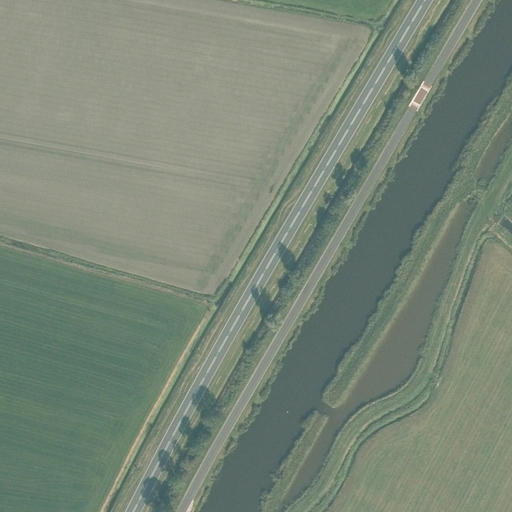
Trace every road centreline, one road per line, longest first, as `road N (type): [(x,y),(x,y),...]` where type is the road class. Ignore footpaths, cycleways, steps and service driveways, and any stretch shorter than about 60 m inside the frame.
road 1 (unclassified): [(184,511),(477,0)]
road 2 (trunk): [(131,511),(423,0)]
road 3 (track): [(299,511),(362,419),(417,384),(473,238),(511,167)]
